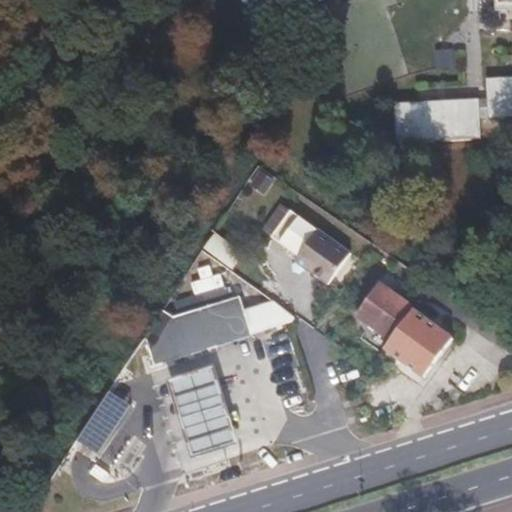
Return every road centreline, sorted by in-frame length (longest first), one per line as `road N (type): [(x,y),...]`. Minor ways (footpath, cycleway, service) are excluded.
road 1 (primary): [(511,429),(247,511)]
road 2 (primary): [(397,511),(511,476)]
